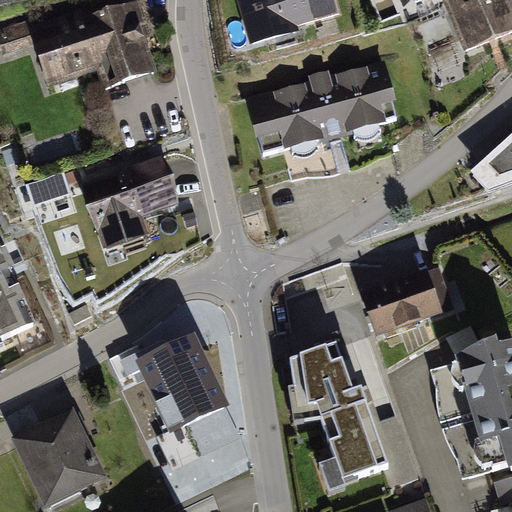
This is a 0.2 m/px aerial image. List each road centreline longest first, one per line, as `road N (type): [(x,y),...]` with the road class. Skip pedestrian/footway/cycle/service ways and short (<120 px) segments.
road 1 (residential): [(239,274),(351,225),(434,168),(511,96)]
road 2 (residential): [(190,0),(191,43),(239,274)]
road 3 (residential): [(239,274),(169,292),(98,342),(0,393)]
road 4 (residential): [(285,511),(239,274)]
